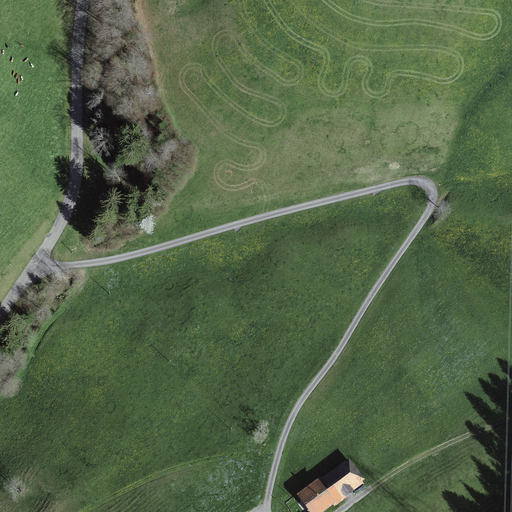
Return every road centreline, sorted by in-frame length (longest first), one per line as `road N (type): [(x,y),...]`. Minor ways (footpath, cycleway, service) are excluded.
road 1 (track): [(267,511),(289,422),(426,214),(431,197),(424,182),(338,197),(123,257),(32,269)]
road 2 (unclassified): [(0,315),(73,196),(84,0)]
road 3 (track): [(511,420),(426,454),(338,511)]
